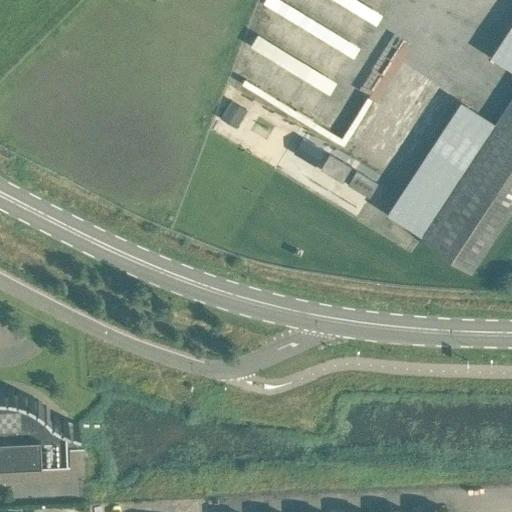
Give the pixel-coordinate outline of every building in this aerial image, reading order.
[(291,0),(316,15),(323,3),(317,0),(291,0)] [(336,11),(330,21),(350,33),(356,23),(336,11)] [(511,95),(421,235),(469,267),(509,207),(511,209),(511,95)] [(231,99),(224,110),(241,120),(247,109),(231,99)] [(69,448),(67,448),(66,421),(67,422),(68,419),(63,417),(62,420),(57,416),(58,415),(54,412),(52,414),(49,410),(50,409),(46,405),(45,406),(41,403),(42,401),(38,398),(37,400),(32,398),(33,395),(28,393),(28,395),(23,393),(23,391),(18,390),(18,391),(13,391),(13,388),(8,388),(8,389),(2,389),(2,387),(0,387),(0,453),(69,450),(69,448)]
